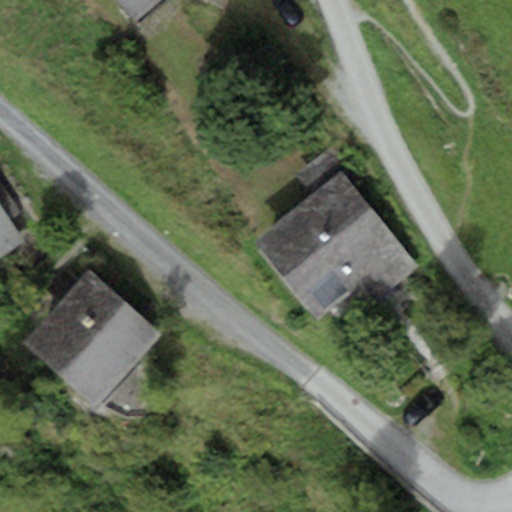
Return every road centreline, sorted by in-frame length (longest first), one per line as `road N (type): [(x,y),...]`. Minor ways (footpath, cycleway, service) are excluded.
road 1 (residential): [(511,499),(467,497),(446,487),(0,107)]
road 2 (residential): [(348,23),(407,173),(511,327)]
